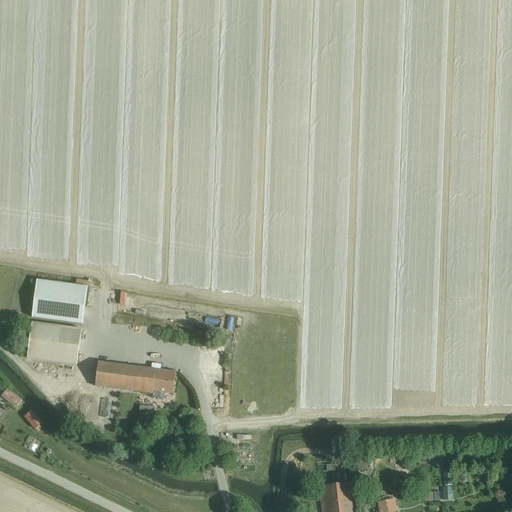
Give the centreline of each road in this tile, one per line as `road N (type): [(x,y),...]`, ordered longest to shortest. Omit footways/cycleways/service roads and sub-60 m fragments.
road 1 (unknown): [(230,511),(191,365),(88,338)]
road 2 (unclassified): [(124,511),(0,451)]
